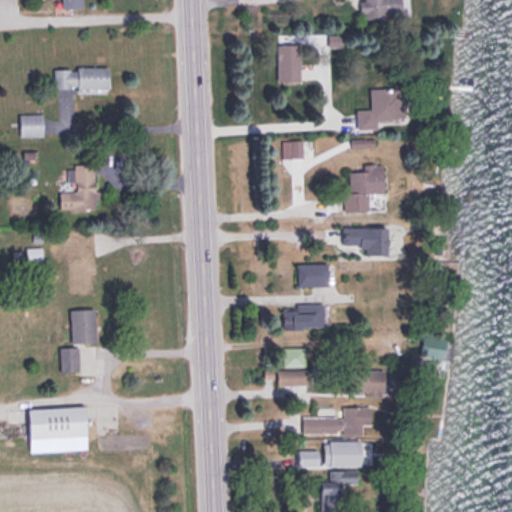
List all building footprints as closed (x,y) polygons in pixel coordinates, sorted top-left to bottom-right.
[(361,0),(362,16),(403,15),(402,0),(361,0)] [(53,86),(109,86),(109,65),(53,65),(53,86)] [(356,127),(377,127),(377,117),(405,117),(405,86),(370,86),(370,106),(356,106),(356,127)] [(19,111),(19,134),(43,134),(43,111),(19,111)] [(63,208),(95,208),(95,161),(63,161),(63,208)] [(384,191),(383,163),(363,163),(363,169),(343,170),(343,210),(368,209),(368,191),(384,191)] [(85,262),(85,240),(66,240),(66,291),(91,291),(91,262),(85,262)] [(335,284),(335,262),(296,262),(296,284),(335,284)] [(324,303),(282,303),(282,326),(324,326),(324,303)] [(95,341),(95,307),(70,307),(70,341),(95,341)] [(59,370),(79,370),(79,344),(59,344),(59,370)] [(304,345),(280,345),(280,364),(304,364),(304,345)] [(276,384),(307,384),(307,367),(276,367),(276,384)] [(384,367),(352,367),(352,392),(384,392),(384,367)] [(27,405),(28,449),(87,447),(85,403),(27,405)] [(301,414),(301,431),(361,433),(362,422),(370,423),(370,405),(341,404),(341,415),(301,414)] [(345,437),(325,437),(325,453),(345,453),(345,437)] [(320,511),(343,511),(343,482),(357,481),(357,467),(329,467),(329,478),(320,478),(320,511)]
